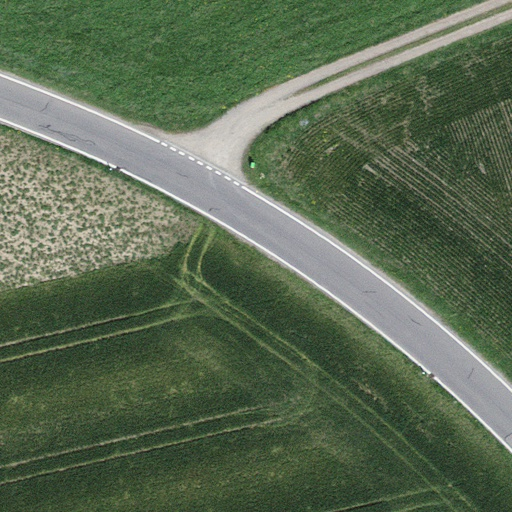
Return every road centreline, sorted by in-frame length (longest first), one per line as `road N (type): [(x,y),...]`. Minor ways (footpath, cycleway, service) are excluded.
road 1 (unclassified): [(511,421),(365,295),(274,231),(104,138),(0,96)]
road 2 (track): [(511,5),(278,101),(183,177)]
